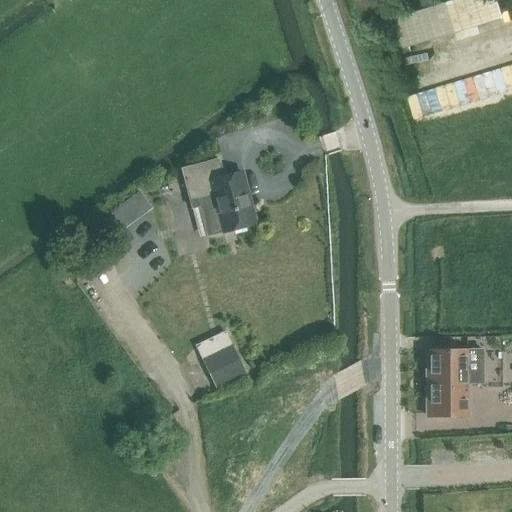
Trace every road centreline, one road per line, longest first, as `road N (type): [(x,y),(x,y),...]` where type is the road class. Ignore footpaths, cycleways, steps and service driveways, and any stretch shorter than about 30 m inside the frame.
road 1 (residential): [(390,475),(385,213)]
road 2 (residential): [(385,213),(325,0)]
road 3 (unclassified): [(511,207),(385,213)]
road 4 (residential): [(390,475),(511,469)]
